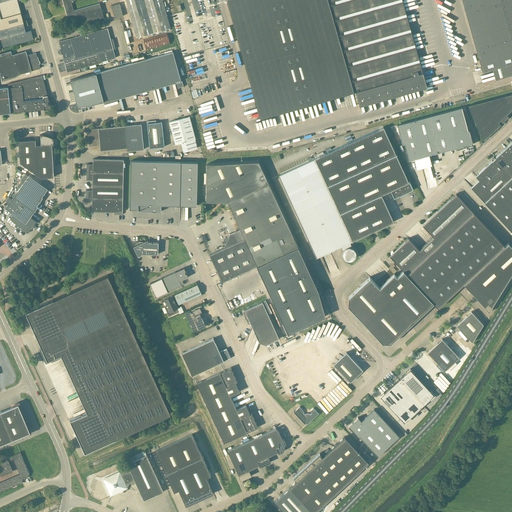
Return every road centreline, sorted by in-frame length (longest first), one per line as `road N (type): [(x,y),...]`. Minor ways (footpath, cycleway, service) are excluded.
road 1 (unclassified): [(221,0),(240,76),(229,88),(239,139),(454,86),(429,0)]
road 2 (unclassified): [(307,445),(259,387),(185,235),(63,215)]
road 3 (unclassified): [(388,367),(339,310),(341,286),(511,125)]
road 4 (primary): [(511,298),(447,401),(342,511)]
road 5 (unclassified): [(66,119),(189,107)]
road 6 (unclassified): [(66,119),(34,0)]
road 7 (unclassified): [(208,511),(262,488),(307,445)]
